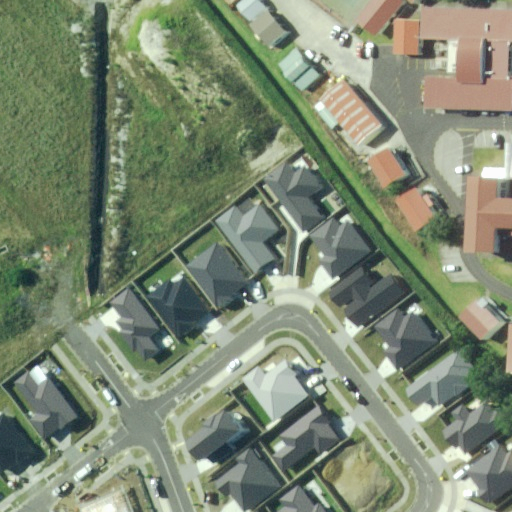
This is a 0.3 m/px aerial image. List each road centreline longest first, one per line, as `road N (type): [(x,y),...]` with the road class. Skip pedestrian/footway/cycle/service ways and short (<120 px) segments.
road 1 (residential): [(422,511),(434,490),(431,474),(299,319),(272,318),(143,424)]
road 2 (residential): [(143,424),(35,511)]
road 3 (residential): [(143,424),(71,319)]
